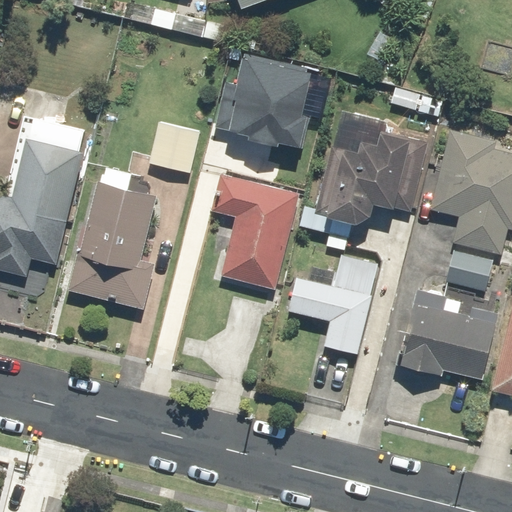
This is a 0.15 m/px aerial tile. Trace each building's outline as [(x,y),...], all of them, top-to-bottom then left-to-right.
[(155,5),(151,24),(222,41),(227,21),(155,5)] [(227,80),(217,127),(250,134),(249,137),(280,144),(281,141),(304,146),(318,81),(312,79),(314,70),(308,69),(309,65),(245,51),(238,83),(227,80)] [(394,88),(391,104),(441,114),(444,98),(394,88)] [(0,192),(0,267),(27,274),(32,256),(58,262),(84,150),(81,149),(86,128),(25,114),(7,194),(0,192)] [(193,171),(202,130),(160,120),(150,162),(193,171)] [(497,139),(451,128),(431,208),(460,215),(454,241),(503,253),(510,227),(511,227),(511,151),(495,148),(497,139)] [(372,214),(375,201),(412,210),(429,141),(382,130),(379,143),(363,139),(360,151),(332,145),(316,212),(358,221),(372,214)] [(104,180),(99,179),(81,249),(79,249),(69,289),(145,308),(157,260),(151,259),(155,241),(147,239),(159,194),(130,186),(134,171),(108,165),(104,180)] [(277,288),(300,191),(222,173),(213,210),(237,216),(222,275),(277,288)] [(496,257),(453,247),(446,280),(488,290),(496,257)] [(298,276),(290,309),(332,319),(326,344),(359,352),(373,294),(372,294),(380,261),(343,252),(338,270),(336,270),(333,284),(298,276)] [(445,369),(483,379),(497,322),(415,302),(400,363),(443,374),(445,369)] [(511,315),(494,389),(511,393),(511,315)]
